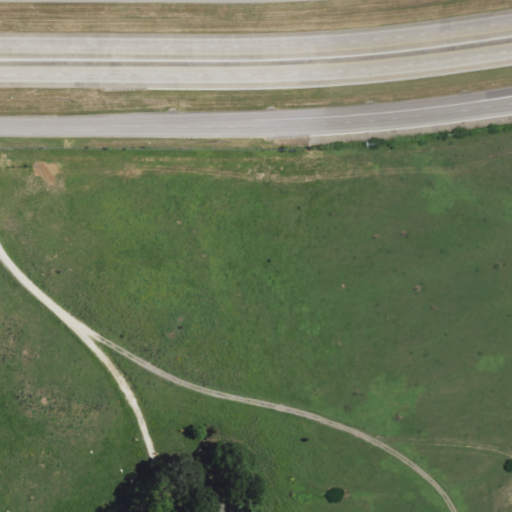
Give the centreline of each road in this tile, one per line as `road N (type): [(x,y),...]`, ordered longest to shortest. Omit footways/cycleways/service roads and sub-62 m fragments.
road 1 (motorway): [(0,76),(352,72),(511,51)]
road 2 (motorway): [(511,22),(244,47),(0,43)]
road 3 (tertiary): [(0,125),(364,125),(511,107)]
road 4 (motorway): [(364,125),(511,92)]
